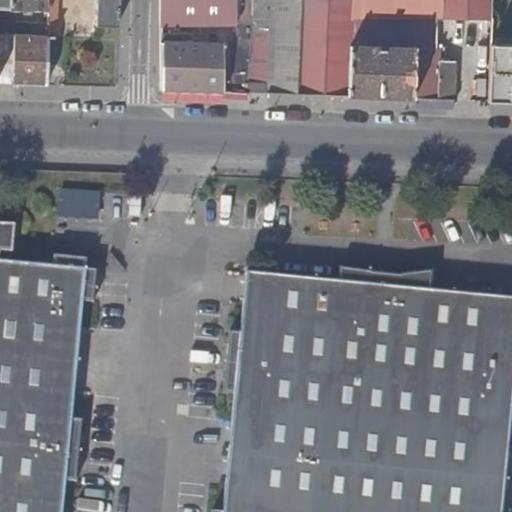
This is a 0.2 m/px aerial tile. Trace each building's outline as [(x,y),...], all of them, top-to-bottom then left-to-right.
[(0,0),(0,12),(11,12),(10,0),(0,0)] [(48,12),(48,0),(10,0),(11,12),(48,12)] [(97,28),(117,29),(117,0),(48,0),(48,12),(48,26),(54,26),(55,0),(95,0),(95,26),(98,27),(97,28)] [(235,25),(234,0),(160,0),(161,32),(160,91),(223,94),(222,45),(177,43),(177,26),(235,25)] [(247,95),(297,97),(301,29),(301,0),(251,0),(250,43),(247,95)] [(437,20),(491,21),(491,0),(301,0),(301,29),(297,97),(454,103),(455,63),(439,63),(440,51),(436,50),(437,20)] [(13,36),(0,35),(0,85),(9,86),(11,86),(13,36)] [(11,86),(45,87),(47,37),(13,36),(11,86)] [(511,41),(491,40),(488,104),(511,104),(511,41)] [(234,94),(247,95),(250,43),(237,43),(234,94)] [(0,511),(61,511),(64,479),(73,480),(78,419),(69,417),(79,303),(90,303),(92,271),(82,269),(83,257),(50,254),(49,266),(0,261),(0,251),(11,252),(12,223),(0,223),(0,511)] [(212,509),(211,511),(501,511),(510,422),(511,422),(511,299),(430,292),(432,272),(411,275),(339,269),(338,283),(244,274),(239,334),(227,333),(220,393),(234,395),(224,510),(212,509)]
